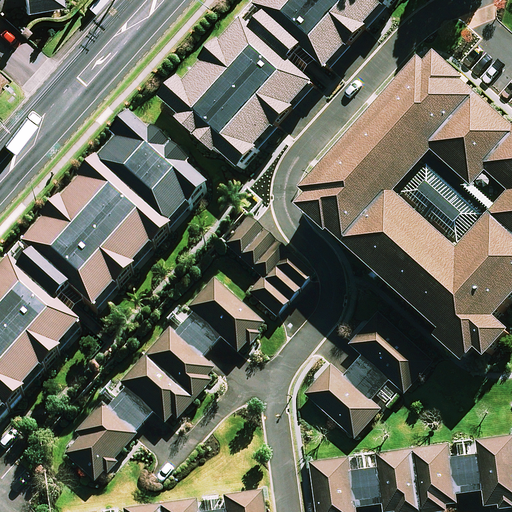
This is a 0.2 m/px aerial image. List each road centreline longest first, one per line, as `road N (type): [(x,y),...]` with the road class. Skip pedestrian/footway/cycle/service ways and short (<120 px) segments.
road 1 (residential): [(457,0),(396,47),(285,175),(287,214),(333,282),(326,314),(271,379)]
road 2 (residential): [(271,379),(242,390),(163,470)]
road 3 (tertiary): [(60,95),(156,0)]
road 4 (residential): [(271,379),(288,511)]
